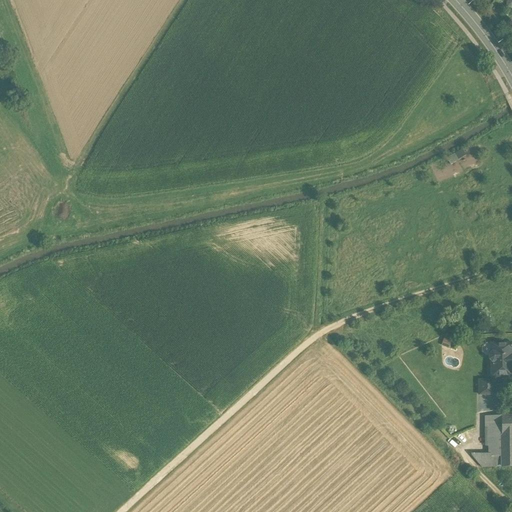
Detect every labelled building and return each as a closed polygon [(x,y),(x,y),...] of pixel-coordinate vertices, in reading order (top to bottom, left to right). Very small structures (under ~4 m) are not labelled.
[(465,157),(462,152),(454,156),(458,161),(465,157)] [(508,345),(507,346),(492,346),(492,354),(489,357),(489,360),(492,363),(492,377),(508,377),(511,374),(511,370),(511,355),(510,356),(510,352),(511,351),(511,344),(509,344),(508,345)] [(495,381),(479,382),(479,396),(495,395),(495,381)] [(511,416),(500,417),(501,429),(501,440),(511,439),(511,416)] [(500,417),(484,418),(485,429),(487,430),(501,429),(500,417)] [(501,440),(501,429),(487,430),(487,454),(470,454),(470,456),(481,468),(502,468),(501,440)] [(511,439),(501,440),(502,468),(511,467),(511,439)]
